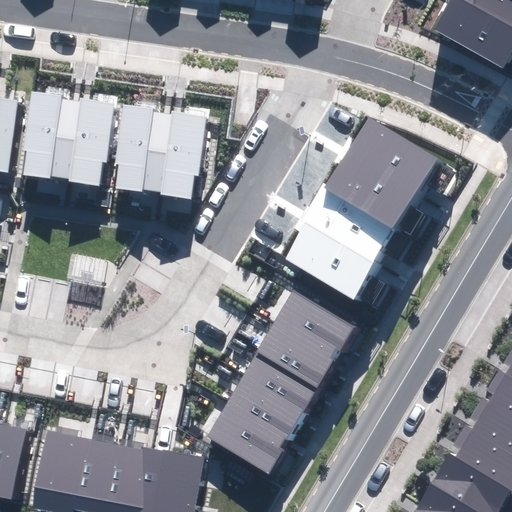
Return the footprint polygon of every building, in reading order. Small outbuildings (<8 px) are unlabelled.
[(511,0),(450,0),(433,30),(503,68),(511,51),(511,0)] [(36,166),(73,172),(83,101),(46,95),(36,166)] [(0,169),(13,171),(23,103),(0,99),(0,169)] [(73,172),(111,177),(121,106),(83,101),(73,172)] [(174,114),(134,108),(121,184),(162,190),(174,114)] [(214,120),(174,114),(162,190),(202,197),(214,120)] [(265,120),(238,117),(233,162),(260,165),(265,120)] [(285,259),(370,309),(386,283),(367,272),(380,250),(399,262),(428,214),(411,205),(438,159),(369,117),(329,185),(322,182),(295,228),(301,232),(285,259)] [(511,183),(511,130),(448,119),(438,169),(511,183)] [(39,292),(14,287),(5,330),(30,335),(39,292)] [(206,436),(269,474),(283,451),(279,449),(353,327),(294,291),(206,436)] [(414,511),(498,511),(511,493),(511,347),(505,360),(511,363),(505,373),(498,369),(486,389),(493,394),(489,401),(484,398),(472,417),(476,420),(471,428),(467,426),(455,444),(460,447),(455,456),(450,453),(414,511)] [(81,348),(57,348),(56,366),(81,367),(81,348)] [(159,383),(160,364),(133,362),(132,381),(159,383)] [(195,370),(173,368),(170,388),(193,391),(195,370)] [(439,419),(415,416),(413,436),(436,438),(439,419)] [(36,429),(5,423),(0,447),(0,488),(24,493),(36,429)] [(48,431),(33,509),(48,511),(73,511),(74,510),(84,511),(193,511),(204,458),(163,449),(163,451),(142,447),(142,449),(48,431)]
